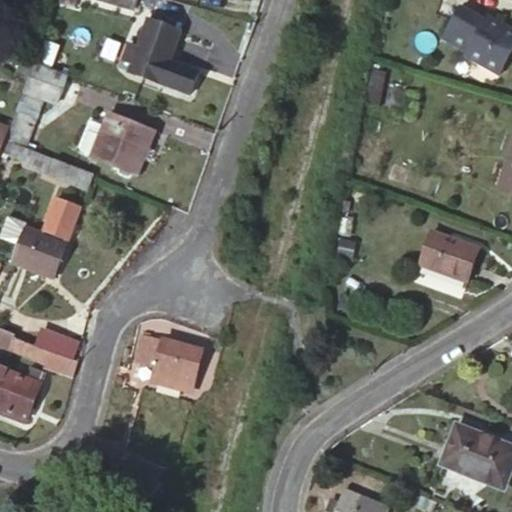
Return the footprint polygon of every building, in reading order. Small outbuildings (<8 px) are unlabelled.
[(460,4),(443,35),(467,49),(465,52),(499,71),(511,47),(511,26),(487,12),(484,17),(460,4)] [(175,23),(143,13),(125,65),(155,76),(175,23)] [(66,72),(28,59),(6,122),(2,132),(26,142),(42,98),(55,102),(66,72)] [(385,70),(370,66),(363,99),(378,102),(385,70)] [(414,92),(389,86),(384,107),(409,114),(414,92)] [(107,111),(97,135),(92,149),(92,151),(135,166),(149,126),(107,111)] [(92,149),(97,135),(84,130),(79,145),(92,149)] [(511,130),(496,181),(511,185),(511,130)] [(44,149),(26,142),(2,132),(0,138),(0,146),(39,162),(44,149)] [(85,182),(92,166),(52,151),(46,167),(85,182)] [(24,225),(12,253),(52,270),(63,241),(24,225)] [(433,229),(421,264),(471,281),(483,246),(433,229)] [(12,334),(12,331),(0,326),(0,345),(7,348),(8,344),(12,334)] [(199,347),(141,332),(133,357),(156,364),(152,376),(183,385),(187,371),(191,373),(199,347)] [(70,375),(75,358),(12,334),(8,344),(7,348),(44,362),(43,365),(70,375)] [(0,412),(22,421),(40,375),(29,371),(24,380),(1,371),(0,375),(0,412)] [(511,443),(454,421),(441,458),(501,481),(511,452),(511,443)] [(141,494),(142,494),(158,479),(139,458),(122,474),(141,494)]
